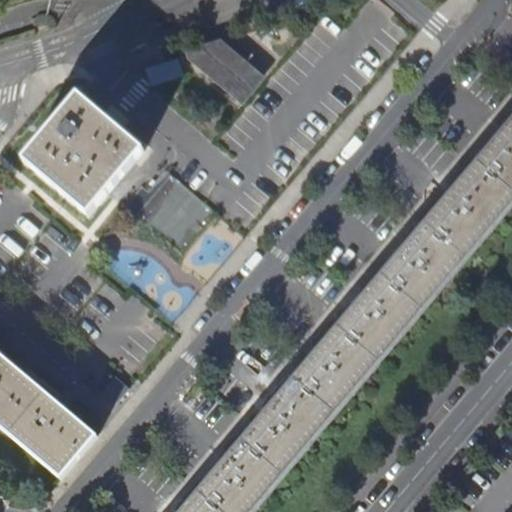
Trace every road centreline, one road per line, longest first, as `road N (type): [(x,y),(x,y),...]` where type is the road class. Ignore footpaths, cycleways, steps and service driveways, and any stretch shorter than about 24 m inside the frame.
road 1 (residential): [(386,511),(511,363)]
road 2 (residential): [(0,64),(87,38),(156,0)]
